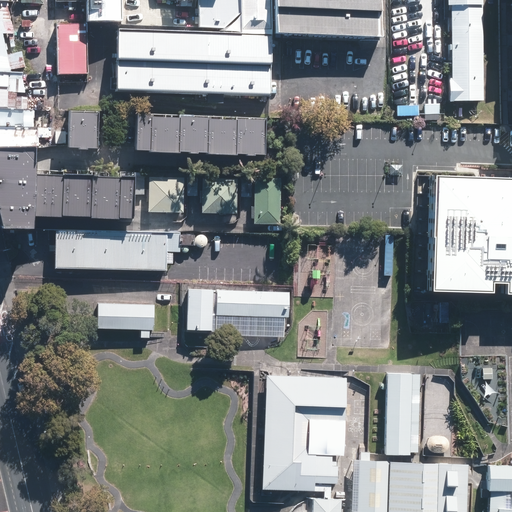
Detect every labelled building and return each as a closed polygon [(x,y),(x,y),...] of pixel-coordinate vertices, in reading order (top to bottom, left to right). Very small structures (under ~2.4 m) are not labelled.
[(128,18),(127,0),(89,0),(90,1),(90,19),(128,18)] [(113,90),(268,95),(270,34),(271,34),(270,0),(239,0),(240,12),(240,33),(115,29),(113,90)] [(197,0),(198,27),(226,26),(240,12),(239,0),(197,0)] [(379,0),(273,0),(273,35),(379,37),(379,0)] [(396,0),(396,31),(432,30),(431,0),(396,0)] [(481,101),(479,0),(444,0),(444,6),(448,6),(449,73),(447,73),(447,101),(481,101)] [(0,1),(0,71),(8,71),(8,69),(23,66),(20,51),(5,54),(1,33),(12,32),(4,1),(0,1)] [(42,21),(22,21),(22,37),(42,37),(42,21)] [(87,74),(86,23),(56,23),(56,74),(87,74)] [(0,107),(20,108),(20,96),(16,96),(16,91),(21,92),(22,72),(8,71),(0,71),(0,107)] [(440,96),(408,96),(408,118),(440,118),(440,96)] [(0,126),(34,127),(34,109),(20,108),(0,107),(0,126)] [(95,119),(67,119),(66,151),(95,151),(95,119)] [(264,125),(130,120),(128,155),(263,160),(264,125)] [(0,146),(35,146),(34,127),(0,126),(0,146)] [(37,174),(37,146),(35,146),(0,146),(0,212),(4,227),(34,228),(35,215),(37,174)] [(134,176),(37,174),(35,215),(132,218),(134,176)] [(136,177),(136,195),(147,195),(146,177),(136,177)] [(511,178),(428,177),(425,289),(511,291),(511,178)] [(148,213),(183,213),(184,178),(148,178),(148,213)] [(189,196),(200,196),(200,178),(189,178),(189,196)] [(237,214),(237,179),(202,178),(201,214),(237,214)] [(253,225),(280,225),(280,179),(254,178),(253,225)] [(242,197),(252,197),(253,179),(242,179),(242,197)] [(180,232),(55,230),(54,268),(166,271),(166,251),(180,252),(180,245),(195,245),(195,235),(180,235),(180,232)] [(222,257),(182,255),(182,264),(222,265),(222,257)] [(288,316),(289,291),(216,289),(215,314),(215,322),(223,322),(223,314),(247,315),(247,323),(255,323),(255,315),(288,316)] [(211,332),(213,291),(187,290),(186,331),(211,332)] [(156,328),(156,303),(100,302),(100,326),(143,328),(143,336),(152,336),(152,328),(156,328)] [(385,372),(382,454),(407,454),(409,373),(385,372)] [(264,375),(259,489),(312,491),(312,482),(335,483),(336,466),(330,466),(331,453),(314,452),(314,447),(305,447),(306,419),(343,421),(345,378),(264,375)] [(464,511),(466,464),(427,463),(394,461),(356,460),(353,511),(464,511)] [(511,511),(511,465),(486,464),(485,491),(487,491),(486,511),(511,511)] [(338,511),(339,499),(311,497),(310,511),(338,511)]
